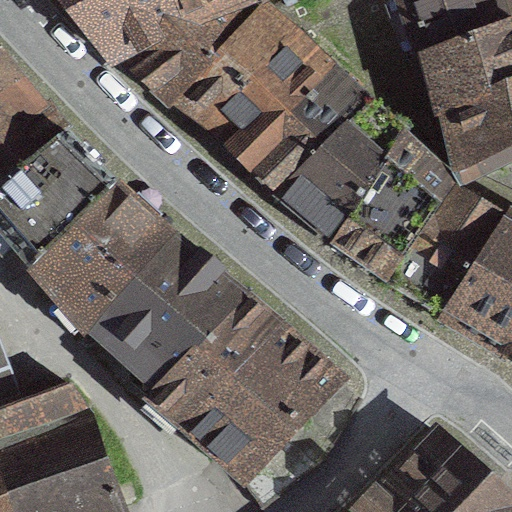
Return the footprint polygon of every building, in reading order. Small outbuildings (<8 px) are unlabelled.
[(176,0),(73,0),(120,56),(188,23),(176,0)] [(176,0),(188,23),(233,6),(245,0),(176,0)] [(511,8),(509,0),(403,0),(424,60),(511,25),(511,8)] [(188,23),(120,56),(177,99),(246,29),(233,6),(188,23)] [(246,29),(177,99),(279,195),(367,108),(330,77),(264,11),(246,29)] [(511,25),(424,60),(439,107),(511,78),(511,25)] [(0,56),(0,186),(67,133),(0,56)] [(511,78),(439,107),(465,179),(511,159),(511,78)] [(406,139),(367,108),(279,195),(336,242),(406,139)] [(0,230),(33,269),(116,182),(67,133),(0,186),(0,230)] [(388,276),(452,185),(406,139),(336,242),(388,276)] [(116,182),(33,269),(90,336),(102,327),(177,236),(116,182)] [(511,219),(452,185),(388,276),(450,314),(511,219)] [(511,219),(450,314),(446,320),(511,358),(511,219)] [(248,289),(177,236),(102,327),(160,382),(248,289)] [(302,339),(248,289),(160,382),(146,398),(200,448),(302,339)] [(302,339),(200,448),(243,490),(348,379),(302,339)] [(0,411),(15,405),(0,361),(0,411)] [(0,411),(0,511),(110,511),(124,507),(90,415),(69,384),(15,405),(0,411)] [(511,511),(511,498),(440,433),(362,511),(511,511)]
